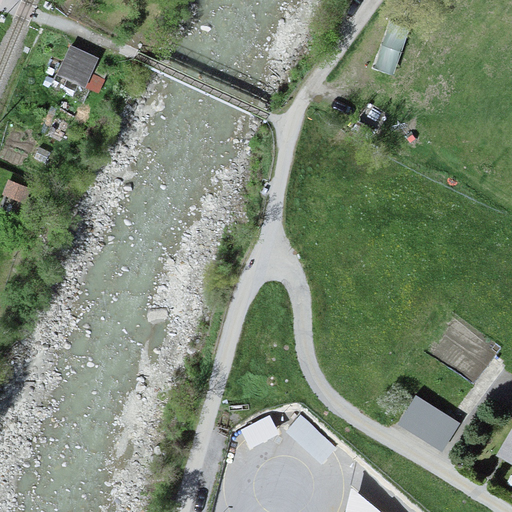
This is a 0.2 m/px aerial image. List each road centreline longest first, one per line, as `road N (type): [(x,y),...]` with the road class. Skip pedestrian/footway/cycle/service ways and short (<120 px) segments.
road 1 (unclassified): [(183,511),(249,285),(275,247)]
road 2 (track): [(290,127),(378,0)]
